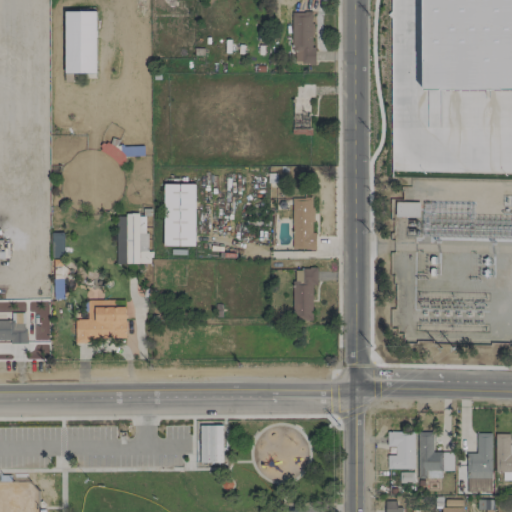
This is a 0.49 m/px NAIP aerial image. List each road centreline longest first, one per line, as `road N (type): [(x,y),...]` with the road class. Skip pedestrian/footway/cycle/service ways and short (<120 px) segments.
road 1 (tertiary): [(0,392),(332,398),(375,383),(511,385)]
road 2 (tertiary): [(349,0),(351,511)]
